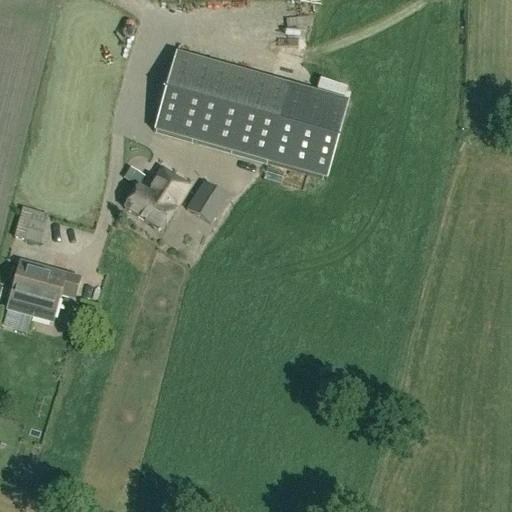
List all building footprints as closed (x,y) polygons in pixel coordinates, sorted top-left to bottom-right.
[(287,40),(305,41),(306,20),(288,19),(287,40)] [(348,103),(290,87),(174,55),(153,133),(268,165),(326,181),(348,103)] [(44,112),(36,154),(99,167),(107,131),(90,128),(91,121),(44,112)] [(176,210),(175,210),(189,187),(161,170),(147,191),(139,186),(123,211),(160,236),(176,210)] [(204,184),(186,211),(210,226),(227,199),(204,184)] [(31,216),(23,242),(40,247),(47,221),(48,217),(38,214),(37,217),(31,216)] [(79,281),(65,277),(26,266),(22,277),(17,276),(9,302),(54,315),(59,299),(73,303),(79,281)]
